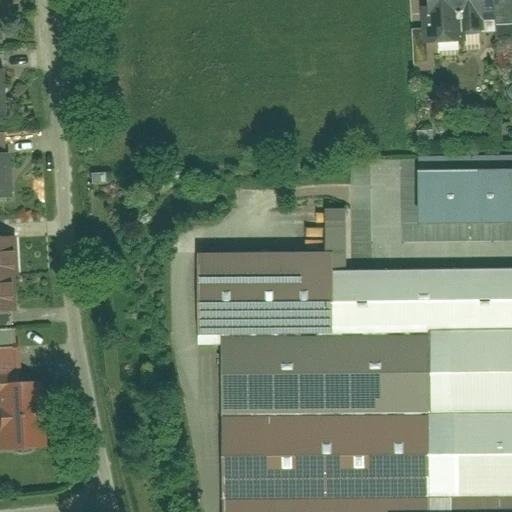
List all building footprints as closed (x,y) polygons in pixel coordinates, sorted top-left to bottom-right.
[(488,0),(426,0),(428,40),(470,40),(471,31),(490,31),(488,0)] [(511,0),(499,0),(500,24),(511,23),(511,0)] [(8,67),(0,67),(0,116),(11,116),(8,67)] [(13,153),(0,153),(0,197),(18,196),(13,153)] [(511,167),(426,169),(428,220),(511,219),(511,167)] [(330,270),(350,270),(349,222),(319,222),(319,252),(330,252),(330,270)] [(0,236),(0,310),(2,311),(21,310),(19,273),(22,272),(20,235),(0,236)] [(319,252),(202,253),(202,345),(226,346),(226,511),(511,511),(511,268),(350,270),(330,270),(330,252),(319,252)] [(11,372),(0,372),(0,395),(2,395),(1,382),(12,382),(11,372)] [(12,382),(1,382),(2,395),(3,449),(53,444),(49,379),(12,382)]
